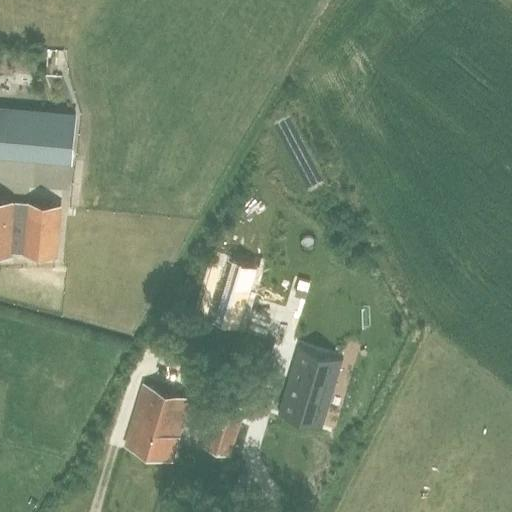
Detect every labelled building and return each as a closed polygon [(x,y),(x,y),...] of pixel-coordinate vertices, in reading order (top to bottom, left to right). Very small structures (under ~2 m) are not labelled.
[(61,137),(61,120),(14,119),(13,136),(61,137)] [(0,255),(10,257),(13,226),(25,227),(24,249),(55,252),(59,207),(29,205),(29,204),(0,201),(0,255)] [(216,252),(197,314),(213,319),(240,327),(258,265),(253,263),(216,252)] [(297,398),(330,408),(351,341),(318,331),(297,398)] [(171,459),(189,399),(142,384),(124,444),(171,459)] [(229,455),(241,415),(216,407),(203,447),(229,455)]
